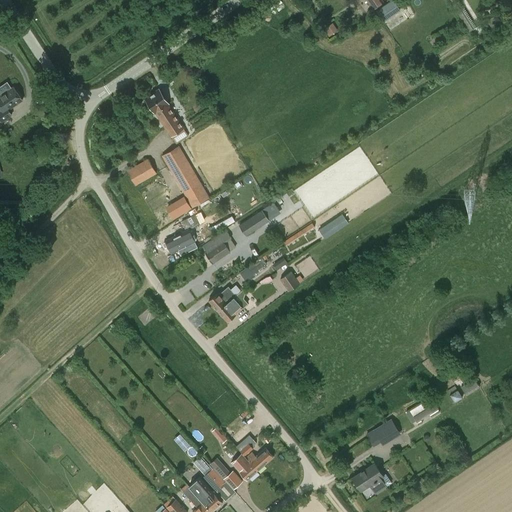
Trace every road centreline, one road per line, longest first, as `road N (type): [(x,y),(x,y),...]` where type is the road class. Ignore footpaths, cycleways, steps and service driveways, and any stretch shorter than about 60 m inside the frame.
road 1 (unclassified): [(276,511),(310,478),(306,463),(191,330),(97,189),(78,142),(82,99)]
road 2 (unclassified): [(82,99),(237,0)]
road 3 (unclassified): [(2,0),(56,81),(82,99)]
